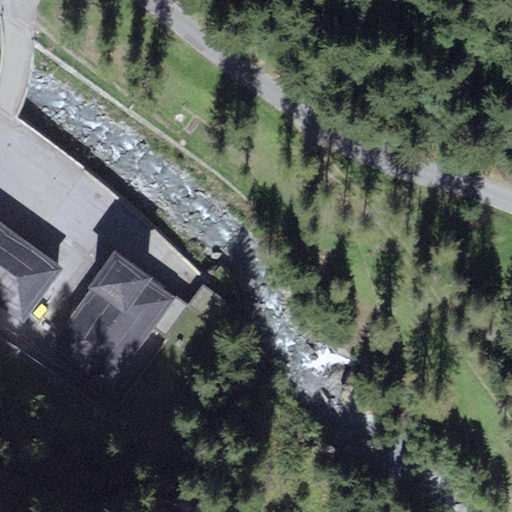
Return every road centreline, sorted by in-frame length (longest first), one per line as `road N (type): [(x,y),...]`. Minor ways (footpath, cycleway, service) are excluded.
road 1 (tertiary): [(146,0),(362,159),(511,203)]
road 2 (track): [(355,200),(372,210),(439,308),(467,433),(511,504)]
